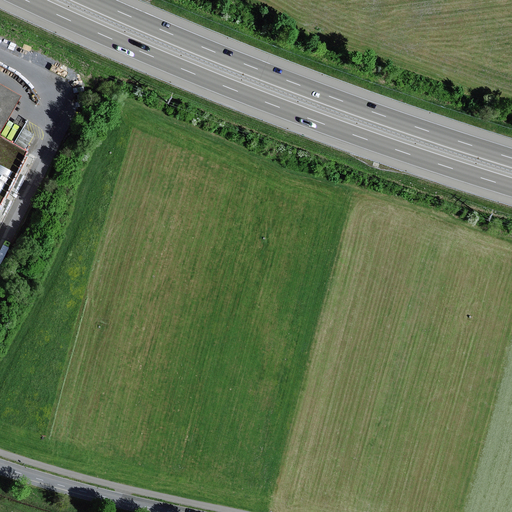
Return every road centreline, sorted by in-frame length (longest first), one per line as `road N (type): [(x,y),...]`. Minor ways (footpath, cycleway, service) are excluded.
road 1 (motorway): [(22,0),(296,116),(511,188)]
road 2 (motorway): [(511,159),(307,89),(91,0)]
road 3 (tertiary): [(0,467),(168,511)]
